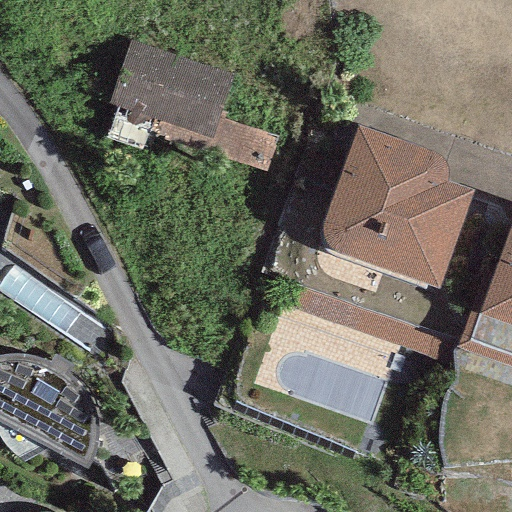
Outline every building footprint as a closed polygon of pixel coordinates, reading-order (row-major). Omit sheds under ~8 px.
[(234,80),(130,47),(108,115),(115,117),(105,148),(142,160),(147,144),(151,129),(213,148),(222,118),(234,80)] [(151,129),(147,144),(266,182),(279,144),(235,130),(237,123),(222,118),(213,148),(151,129)] [(431,166),(356,141),(321,237),(319,247),(321,256),(326,263),(334,268),(438,305),(472,205),(447,196),(447,186),(444,177),(439,170),(431,166)] [(511,234),(503,259),(493,256),(457,358),(511,376),(511,234)] [(0,434),(86,481),(87,477),(89,471),(94,461),(96,440),(94,428),(94,417),(89,408),(84,395),(76,386),(68,380),(73,370),(54,360),(49,369),(45,367),(34,363),(26,362),(5,363),(0,363),(0,434)]
